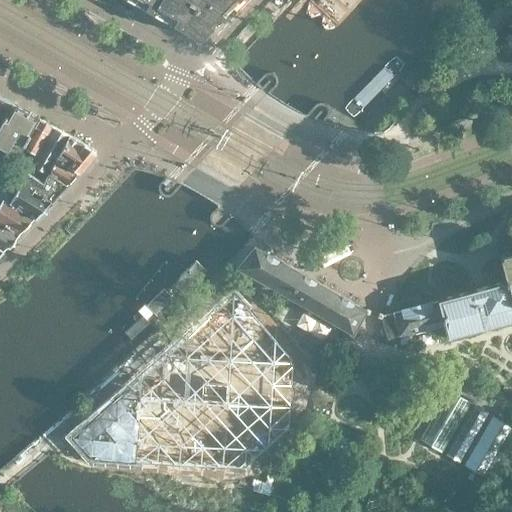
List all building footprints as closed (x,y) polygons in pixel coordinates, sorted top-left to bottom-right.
[(131,0),(150,11),(150,12),(152,13),(152,12),(178,27),(178,28),(179,29),(180,28),(196,37),(196,38),(197,39),(198,39),(199,39),(199,38),(199,37),(198,37),(220,14),(221,15),(222,14),(222,13),(230,4),(231,5),(235,0),(131,0)] [(0,117),(9,102),(0,96),(0,117)] [(16,154),(22,144),(37,117),(9,102),(0,117),(0,159),(6,148),(16,154)] [(38,143),(49,124),(37,117),(22,144),(26,146),(31,139),(38,143)] [(91,153),(91,148),(67,135),(49,124),(38,143),(28,161),(23,170),(31,174),(36,166),(46,172),(54,158),(75,170),(91,153)] [(75,170),(54,158),(46,172),(63,182),(75,170)] [(63,182),(46,172),(36,166),(31,174),(23,170),(17,181),(48,198),(63,182)] [(48,198),(17,181),(13,188),(0,180),(0,196),(32,215),(48,198)] [(17,231),(32,215),(0,196),(0,221),(17,231)] [(0,248),(1,247),(17,231),(0,221),(0,248)] [(511,238),(495,243),(505,281),(436,299),(380,314),(386,338),(443,323),(446,335),(511,318),(511,238)] [(353,339),(368,312),(267,254),(252,281),(353,339)] [(193,282),(205,270),(195,260),(178,277),(170,286),(180,296),(193,282)] [(288,428),(292,360),(234,293),(71,436),(90,458),(242,468),(288,428)] [(442,449),(471,400),(449,387),(421,436),(442,449)] [(459,459),(488,410),(476,403),(448,452),(459,459)] [(486,474),(511,429),(511,423),(493,412),(464,461),(486,474)]
